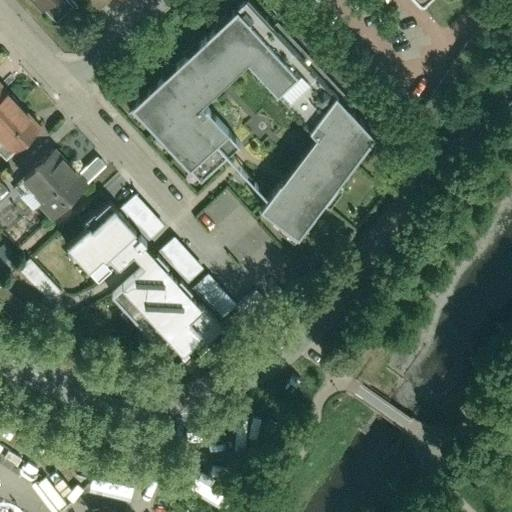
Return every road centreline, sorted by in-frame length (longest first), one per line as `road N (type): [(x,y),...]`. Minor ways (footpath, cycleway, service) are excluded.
road 1 (tertiary): [(0,357),(61,387),(134,404),(231,384),(302,333),(479,111),(511,82)]
road 2 (residential): [(69,88),(241,285)]
road 3 (residential): [(69,88),(164,0)]
